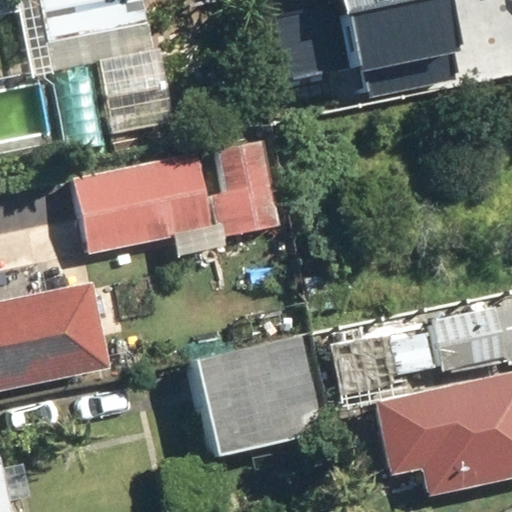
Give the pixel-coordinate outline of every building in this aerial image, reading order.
[(29,0),(41,70),(143,54),(134,0),(29,0)] [(273,0),(269,1),(284,76),(443,44),(433,0),(273,0)] [(259,139),(62,177),(77,254),(166,237),(179,304),(286,284),(259,139)] [(0,393),(88,374),(70,292),(0,306),(0,393)] [(511,308),(415,327),(425,380),(511,363),(511,308)] [(415,327),(315,345),(326,409),(362,403),(426,391),(425,380),(415,327)] [(286,336),(179,358),(201,467),(308,445),(286,336)] [(511,374),(426,391),(362,403),(376,480),(409,473),(415,505),(511,486),(511,374)]
